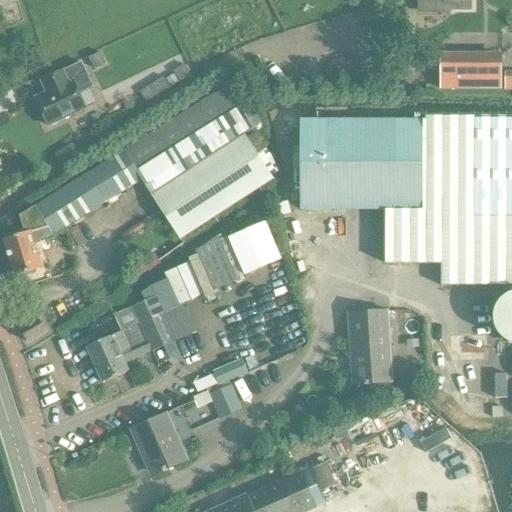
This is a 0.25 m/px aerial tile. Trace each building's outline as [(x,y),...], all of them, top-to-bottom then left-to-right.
[(92,70),(108,63),(103,51),(87,58),(92,70)] [(501,88),(501,64),(501,51),(441,51),(440,64),(441,88),(501,88)] [(79,60),(41,78),(46,89),(35,95),(48,124),(84,107),(77,92),(91,85),(79,60)] [(166,79),(169,86),(187,77),(179,60),(149,74),(154,85),(166,79)] [(20,218),(25,234),(3,241),(14,278),(43,269),(35,242),(54,237),(105,204),(142,180),(182,240),(273,181),(243,135),(253,129),(239,107),(249,101),(237,82),(87,175),(20,218)] [(422,209),(379,209),(379,210),(386,210),(386,264),(442,264),(442,286),(511,285),(511,117),(427,117),(427,121),(422,121),(422,209)] [(422,121),(300,121),(300,210),(379,209),(422,209),(422,121)] [(266,222),(229,238),(244,274),(281,259),(266,222)] [(130,371),(126,363),(152,351),(176,342),(197,332),(185,305),(178,308),(172,292),(167,281),(142,292),(146,302),(115,316),(122,333),(88,348),(103,383),(130,371)] [(349,314),(350,332),(351,355),(355,355),(357,386),(393,384),(389,312),(349,314)] [(46,332),(37,318),(19,329),(29,343),(46,332)] [(495,374),(495,398),(507,398),(506,374),(495,374)] [(219,420),(243,410),(233,386),(209,396),(212,403),(219,420)] [(207,392),(193,398),(198,409),(212,403),(209,396),(207,392)] [(155,475),(188,461),(167,415),(131,432),(139,449),(143,447),(155,475)] [(320,492),(336,486),(327,462),(311,468),(320,492)] [(311,511),(325,506),(310,471),(216,511),(311,511)]
